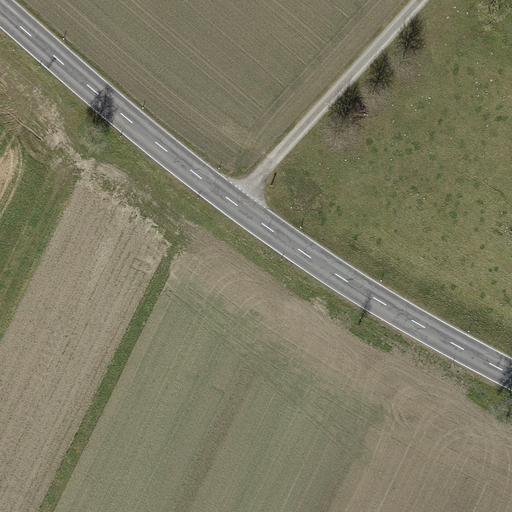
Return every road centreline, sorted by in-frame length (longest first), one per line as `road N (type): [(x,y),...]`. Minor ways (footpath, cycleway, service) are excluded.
road 1 (tertiary): [(0,9),(233,205),(401,319),(511,376)]
road 2 (track): [(233,205),(422,0)]
